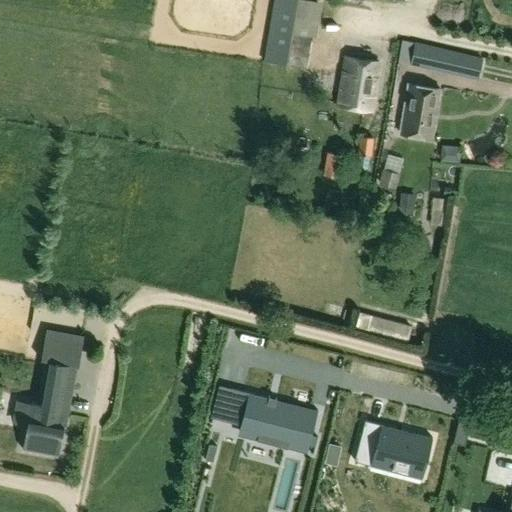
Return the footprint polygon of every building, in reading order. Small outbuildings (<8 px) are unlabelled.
[(306,71),(335,75),(340,42),(311,37),(292,34),(298,0),(274,0),(264,62),(287,66),(287,65),(306,67),(306,71)] [(398,60),(477,78),(481,59),(401,41),(398,60)] [(371,111),(379,62),(345,57),(337,106),(371,111)] [(431,138),(439,90),(408,85),(400,133),(431,138)] [(357,154),(370,156),(372,138),(360,137),(357,154)] [(459,156),(472,156),(472,144),(459,144),(459,156)] [(338,177),(342,154),(327,152),(323,174),(338,177)] [(398,174),(384,170),(380,183),(394,187),(398,174)] [(460,222),(460,192),(447,192),(446,221),(460,222)] [(444,221),(447,199),(433,197),(431,210),(433,210),(432,220),(444,221)] [(416,216),(411,209),(403,209),(397,213),(405,224),(416,216)] [(409,329),(413,318),(399,313),(395,324),(409,329)] [(58,456),(66,409),(49,406),(56,363),(78,367),(83,336),(46,330),(40,360),(56,363),(48,406),(31,403),(22,449),(58,456)] [(244,412),(239,431),(307,448),(308,445),(315,446),(317,437),(310,435),(317,410),(231,388),(226,407),(244,412)] [(364,421),(353,461),(371,465),(372,460),(423,474),(429,452),(432,438),(364,421)] [(458,421),(453,443),(464,446),(469,424),(458,421)] [(212,462),(216,446),(208,444),(204,460),(212,462)] [(328,444),(326,452),(338,455),(340,447),(328,444)]
